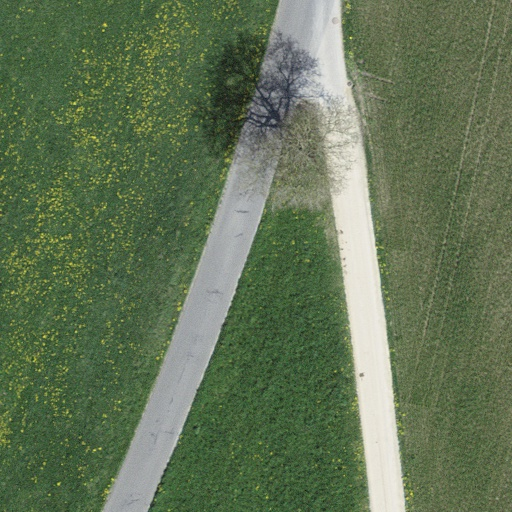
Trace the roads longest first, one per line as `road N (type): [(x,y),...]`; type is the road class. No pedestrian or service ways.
road 1 (unclassified): [(121,511),(210,285),(300,0)]
road 2 (unclassified): [(317,0),(376,511)]
